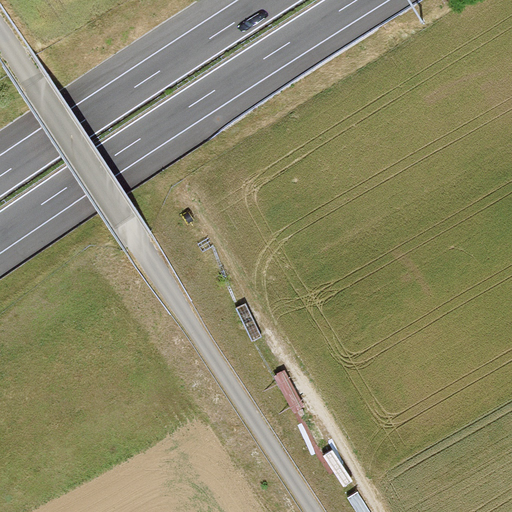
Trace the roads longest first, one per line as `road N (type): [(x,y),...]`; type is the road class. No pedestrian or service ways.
road 1 (unclassified): [(0,27),(315,511)]
road 2 (motorway): [(0,235),(358,0)]
road 3 (motorway): [(268,0),(0,175)]
